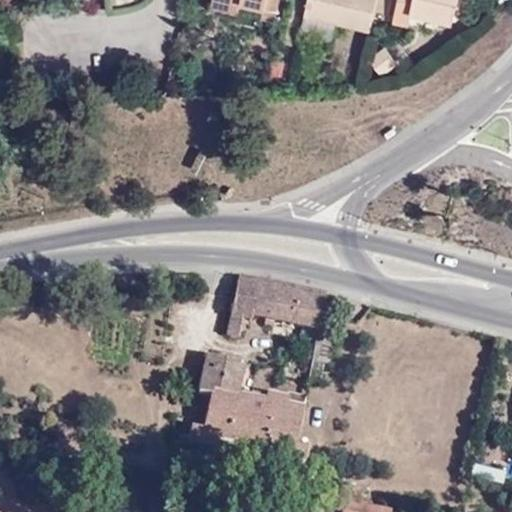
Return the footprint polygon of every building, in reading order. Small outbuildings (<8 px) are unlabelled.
[(233,0),(212,0),(212,5),(238,12),(241,2),(233,0)] [(274,20),(278,0),(266,0),(264,7),(262,17),(274,20)] [(336,22),(370,30),(373,17),(376,0),(308,0),(305,15),(336,22)] [(380,18),(383,0),(376,0),(373,17),(377,18),(380,18)] [(399,0),(396,16),(412,19),(413,11),(454,20),(457,0),(399,0)] [(301,34),(331,42),(336,22),(305,15),(301,34)] [(274,321),(283,323),(290,290),(255,281),(239,280),(226,336),(238,339),(242,320),(252,322),(253,316),(266,319),(264,326),(273,328),(274,321)] [(290,290),(283,323),(306,328),(313,295),(290,290)] [(306,328),(304,339),(330,344),(333,334),(319,330),(327,298),(313,295),(306,328)] [(196,447),(225,453),(238,395),(242,380),(245,366),(206,358),(199,394),(210,398),(203,429),(192,426),(190,436),(196,447)] [(242,380),(238,395),(265,401),(266,397),(244,393),(246,381),(242,380)] [(238,395),(225,453),(229,454),(230,449),(277,459),(291,397),(289,396),(288,400),(267,395),(266,397),(265,401),(238,395)] [(277,459),(276,464),(296,468),(306,462),(308,450),(296,447),(306,400),(291,397),(277,459)] [(388,511),(389,510),(347,501),(344,511),(388,511)]
